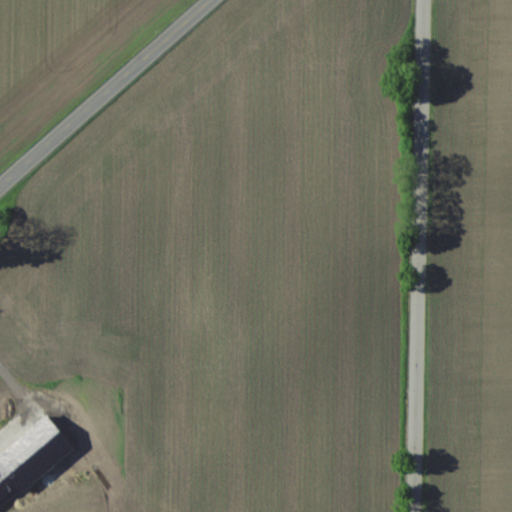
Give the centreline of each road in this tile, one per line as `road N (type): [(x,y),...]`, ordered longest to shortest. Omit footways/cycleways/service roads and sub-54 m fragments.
road 1 (residential): [(413,511),(422,0)]
road 2 (tertiary): [(0,188),(212,0)]
